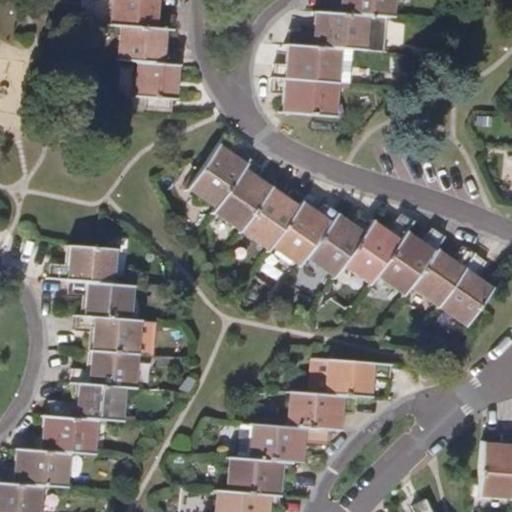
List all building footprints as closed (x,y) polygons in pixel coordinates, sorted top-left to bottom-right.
[(152,13),(153,0),(111,0),(110,24),(121,25),(161,28),(171,29),(172,15),(152,13)] [(389,16),(389,0),(327,0),(327,11),(383,16),(389,16)] [(289,29),(288,43),(336,48),(380,51),(383,16),(327,11),(316,10),(315,31),(289,29)] [(158,63),(160,48),(161,28),(121,25),(118,59),(137,61),(158,63)] [(334,82),(336,48),(288,43),(286,63),(299,64),(298,78),(334,82)] [(160,48),(158,63),(173,64),(178,64),(179,49),(160,48)] [(131,97),(130,108),(143,112),(170,113),(173,64),(158,63),(137,61),(134,97),(131,97)] [(273,63),(272,76),(298,78),(299,64),(286,63),(273,63)] [(331,116),(334,82),(298,78),(272,76),(271,91),(284,92),(282,112),(310,114),(331,116)] [(187,186),(215,205),(243,165),(226,154),(233,144),(222,135),(199,168),(187,186)] [(212,210),(239,229),(267,189),(251,178),(259,167),(247,159),(243,165),(215,205),(212,210)] [(239,229),(268,248),(271,244),(298,204),(302,198),(290,189),(284,199),(267,189),(239,229)] [(271,244),(299,264),(305,256),(332,216),(334,213),(322,205),(315,216),(298,204),(271,244)] [(305,256),(333,275),(341,263),(368,225),(356,216),(349,226),(332,216),(305,256)] [(341,263),(369,282),(375,273),(402,234),(408,226),(397,219),(386,235),(369,223),(368,225),(341,263)] [(420,245),(402,234),(375,273),(404,293),(409,286),(433,251),(443,237),(431,229),(420,245)] [(49,264),(47,278),(67,280),(109,284),(112,248),(96,246),(70,244),(69,266),(49,264)] [(448,263),(433,251),(409,286),(437,305),(461,271),(473,254),(461,246),(448,263)] [(485,262),(473,254),(461,271),(473,280),(485,262)] [(473,280),(461,271),(437,305),(466,324),(477,308),(489,291),(473,280)] [(126,320),(129,286),(109,284),(67,280),(66,296),(86,297),(84,316),(126,320)] [(94,331),(92,350),(134,353),(143,354),(146,322),(126,320),(84,316),(74,315),(73,330),(94,331)] [(70,367),(69,381),(80,382),(121,386),(131,387),(134,353),(92,350),(91,368),(70,367)] [(388,378),(388,364),(338,360),(328,359),(325,394),(351,396),(366,398),(368,376),(388,378)] [(45,400),(44,414),(93,419),(118,421),(121,386),(80,382),(78,403),(45,400)] [(351,411),(351,396),(325,394),(290,391),(287,426),(314,428),(336,430),(337,410),(351,411)] [(31,435),(30,449),(66,452),(90,454),(93,419),(44,414),(43,436),(31,435)] [(313,443),(314,428),(287,426),(252,424),(250,459),(290,461),(298,462),(300,442),(313,443)] [(502,447),(480,445),(477,483),(476,493),(511,497),(511,489),(511,433),(503,433),(502,447)] [(1,468),(1,482),(38,485),(63,487),(66,452),(30,449),(16,448),(15,469),(1,468)] [(289,477),(290,461),(250,459),(229,457),(227,492),(258,494),(276,496),(277,476),(289,477)] [(0,511),(35,511),(38,485),(1,482),(0,481),(0,511)] [(217,491),(215,511),(263,511),(264,509),(258,509),(258,494),(227,492),(217,491)] [(258,509),(264,509),(276,509),(277,496),(276,496),(258,494),(258,509)] [(414,511),(430,511),(425,500),(412,507),(414,511)]
